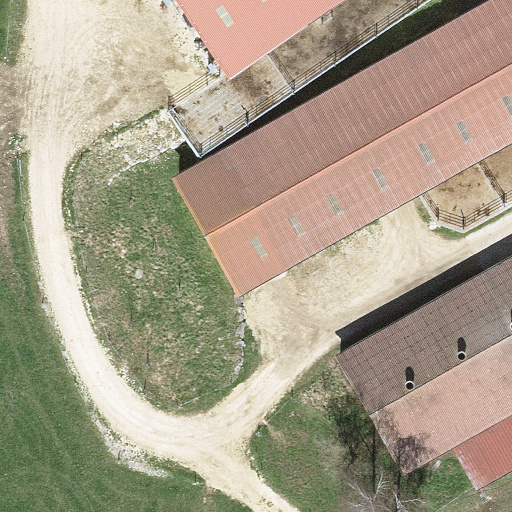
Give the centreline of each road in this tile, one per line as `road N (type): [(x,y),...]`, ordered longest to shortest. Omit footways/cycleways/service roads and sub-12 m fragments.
road 1 (track): [(270,511),(124,413),(95,379),(75,335),(48,204),(47,0)]
road 2 (track): [(156,434),(199,432),(236,416),(306,345),(511,227)]
